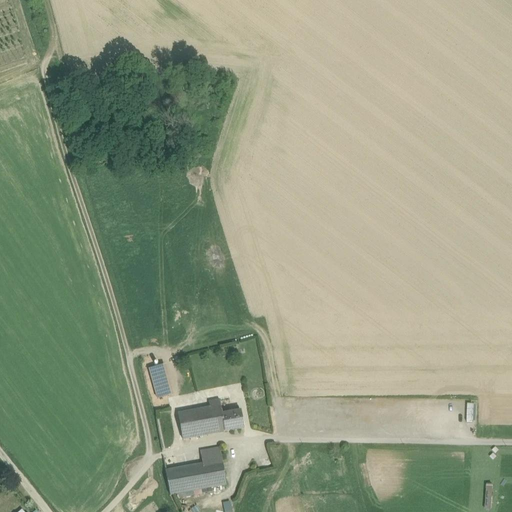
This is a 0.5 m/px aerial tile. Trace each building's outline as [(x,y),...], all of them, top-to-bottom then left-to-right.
[(165,366),(149,370),(157,399),(173,395),(165,366)] [(220,401),(209,403),(210,409),(196,412),(200,437),(215,434),(215,432),(224,430),(224,432),(244,429),(241,412),(222,416),(220,401)] [(196,412),(178,415),(183,440),(200,437),(196,412)] [(220,448),(200,452),(203,465),(166,472),(170,496),(226,486),(220,448)] [(451,474),(452,498),(460,497),(458,474),(451,474)]
